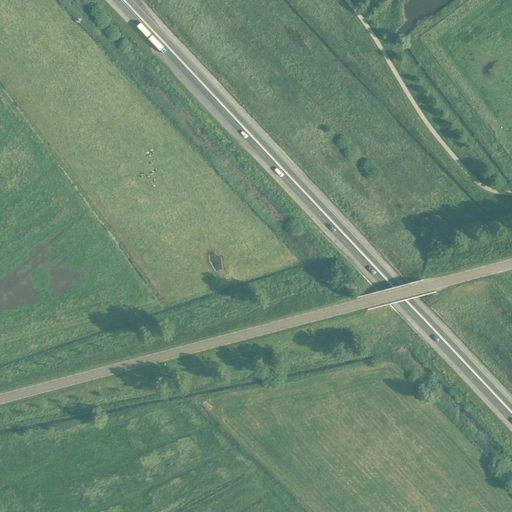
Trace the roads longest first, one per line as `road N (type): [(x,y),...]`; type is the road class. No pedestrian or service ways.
road 1 (trunk): [(117,0),(511,419)]
road 2 (trunk): [(511,407),(127,0)]
road 3 (unclassified): [(0,398),(511,264)]
